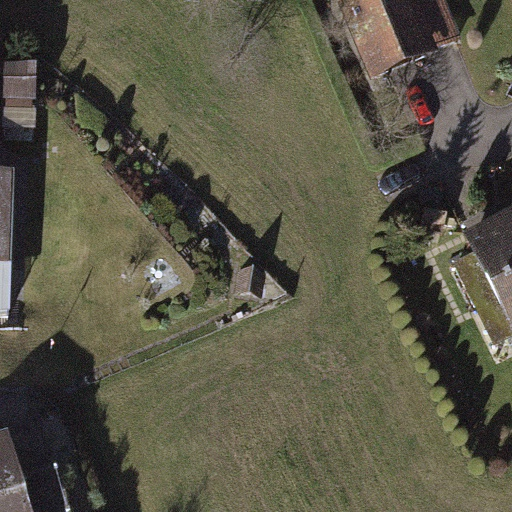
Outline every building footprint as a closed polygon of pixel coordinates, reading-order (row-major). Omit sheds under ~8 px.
[(344,0),(346,4),(340,6),(373,86),(441,58),(439,52),(463,43),(445,0),(344,0)] [(38,66),(5,65),(4,102),(38,103),(38,66)] [(0,268),(12,269),(14,177),(6,176),(7,152),(0,151),(0,268)] [(470,237),(463,240),(472,258),(454,267),(496,350),(511,341),(511,204),(466,228),(470,237)] [(31,511),(9,439),(0,441),(0,511),(31,511)]
